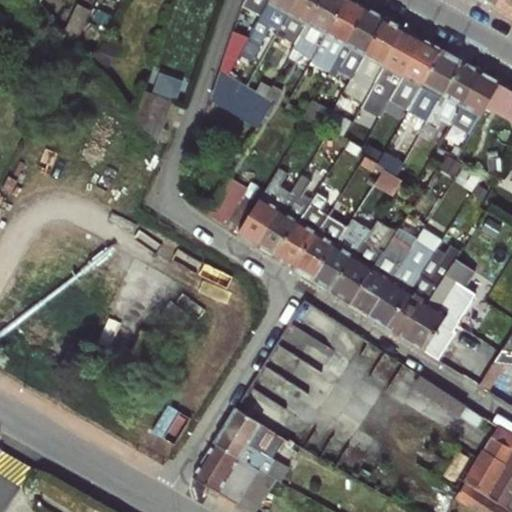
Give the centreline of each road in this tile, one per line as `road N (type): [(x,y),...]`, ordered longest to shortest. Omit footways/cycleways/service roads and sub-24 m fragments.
road 1 (residential): [(234,0),(161,200),(296,284)]
road 2 (residential): [(160,503),(296,284)]
road 3 (residential): [(296,284),(511,420)]
road 4 (residential): [(0,409),(160,503)]
